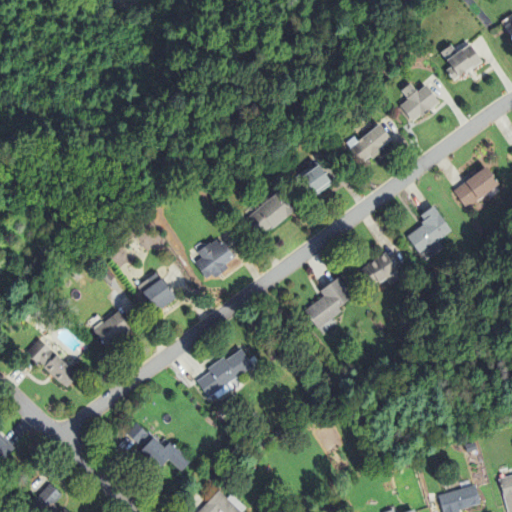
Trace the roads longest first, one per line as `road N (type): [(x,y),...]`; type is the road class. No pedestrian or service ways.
road 1 (residential): [(511,102),(56,437)]
road 2 (residential): [(134,511),(0,382)]
